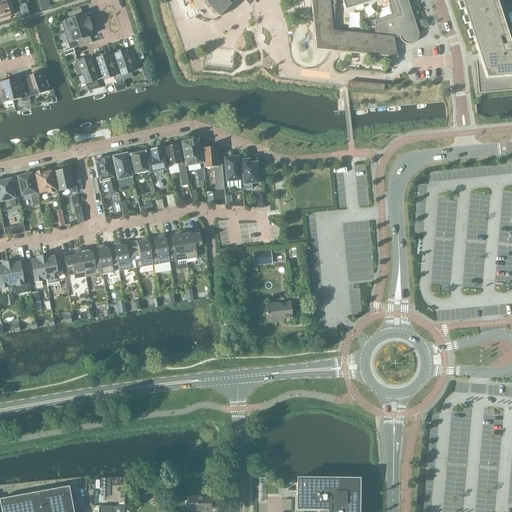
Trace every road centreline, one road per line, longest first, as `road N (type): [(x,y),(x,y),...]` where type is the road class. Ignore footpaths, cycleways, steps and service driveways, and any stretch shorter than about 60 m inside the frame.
road 1 (tertiary): [(0,413),(240,378)]
road 2 (residential): [(264,152),(197,130),(79,150)]
road 3 (tertiary): [(398,281),(399,174),(425,157),(466,152)]
road 4 (residential): [(439,0),(457,60),(466,152)]
road 5 (unclassified): [(236,511),(240,378)]
